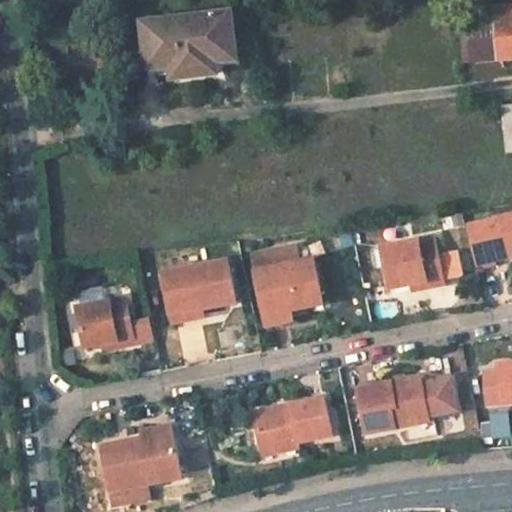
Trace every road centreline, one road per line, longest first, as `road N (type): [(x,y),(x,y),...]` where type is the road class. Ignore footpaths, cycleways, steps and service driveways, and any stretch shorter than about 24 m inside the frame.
road 1 (unknown): [(19,115),(188,117),(511,85)]
road 2 (residential): [(511,321),(46,405)]
road 3 (residential): [(5,0),(46,405)]
road 4 (tertiary): [(511,481),(307,511)]
